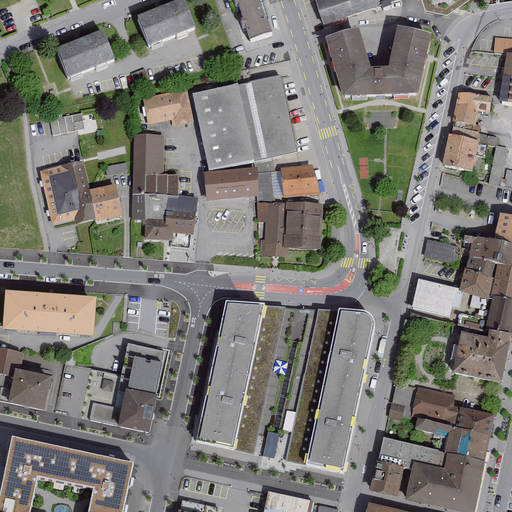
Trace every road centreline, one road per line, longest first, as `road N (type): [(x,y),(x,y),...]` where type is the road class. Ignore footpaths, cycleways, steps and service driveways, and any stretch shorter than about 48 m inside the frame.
road 1 (residential): [(511,11),(470,26),(460,46),(401,310)]
road 2 (residential): [(344,283),(360,233),(288,0)]
road 3 (residential): [(204,283),(0,266)]
road 4 (residential): [(167,455),(358,494)]
road 5 (residential): [(358,494),(401,310)]
road 6 (residential): [(204,283),(167,455)]
road 7 (residential): [(0,420),(167,455)]
road 8 (residential): [(344,283),(323,291),(204,283)]
road 9 (residential): [(0,50),(128,0)]
